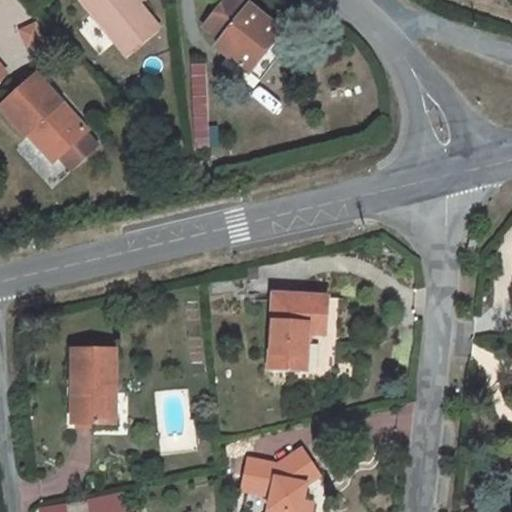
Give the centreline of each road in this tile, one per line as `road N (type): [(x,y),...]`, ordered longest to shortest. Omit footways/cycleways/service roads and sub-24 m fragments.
road 1 (tertiary): [(0,283),(449,175)]
road 2 (residential): [(449,175),(421,511)]
road 3 (unclassified): [(348,0),(403,53),(433,109),(449,175)]
road 4 (unknown): [(369,20),(511,71)]
road 5 (residential): [(0,382),(14,511)]
